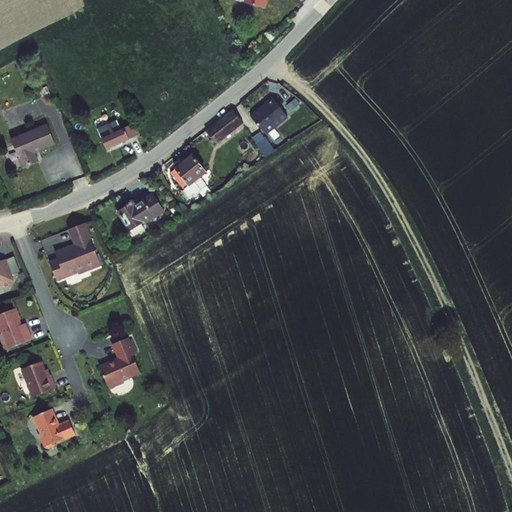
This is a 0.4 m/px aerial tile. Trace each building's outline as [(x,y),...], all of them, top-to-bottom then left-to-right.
[(272,98),(251,116),(268,135),(289,118),(272,98)] [(245,124),(234,110),(209,130),(220,143),(245,124)] [(130,139),(123,126),(115,130),(109,117),(96,123),(109,149),(130,139)] [(54,143),(46,124),(10,139),(22,168),(37,161),(33,151),(54,143)] [(260,132),(251,139),(266,157),(275,150),(260,132)] [(206,170),(193,153),(170,170),(183,187),(181,189),(185,195),(194,191),(198,189),(192,180),(206,170)] [(162,207),(151,192),(133,204),(127,208),(125,205),(118,210),(133,235),(145,227),(141,221),(162,207)] [(101,264),(85,222),(70,228),(76,243),(56,251),(59,258),(51,261),(58,279),(79,270),(79,272),(101,264)] [(9,262),(9,261),(0,264),(0,289),(11,285),(10,281),(15,279),(15,277),(9,262)] [(1,335),(6,349),(33,338),(27,322),(23,324),(21,319),(22,318),(17,307),(0,313),(0,325),(2,331),(1,335)] [(133,352),(135,351),(128,335),(112,342),(119,356),(100,364),(110,386),(124,380),(124,378),(141,370),(133,352)] [(46,375),(41,360),(21,367),(31,395),(55,386),(50,373),(46,375)] [(57,424),(50,409),(33,417),(40,432),(37,433),(43,447),(47,448),(54,445),(53,443),(74,434),(68,420),(57,424)]
